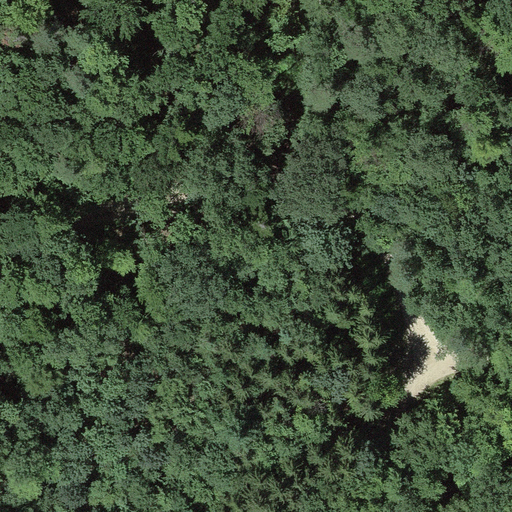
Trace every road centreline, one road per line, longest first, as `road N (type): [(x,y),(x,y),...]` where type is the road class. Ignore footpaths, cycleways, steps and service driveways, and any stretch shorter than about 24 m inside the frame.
road 1 (track): [(0,180),(279,180),(365,218),(395,267),(434,369)]
road 2 (track): [(175,511),(309,410),(370,376),(434,369)]
road 3 (track): [(341,511),(374,444),(434,369)]
